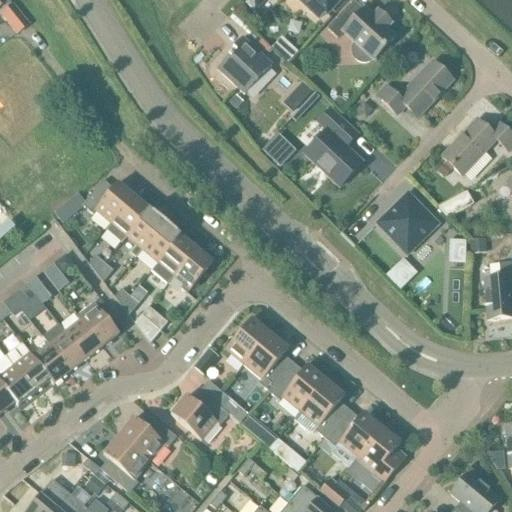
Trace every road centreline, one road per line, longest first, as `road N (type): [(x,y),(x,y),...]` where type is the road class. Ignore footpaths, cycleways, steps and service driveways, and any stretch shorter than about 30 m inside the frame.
road 1 (residential): [(466,367),(422,356),(396,336),(168,121),(88,0)]
road 2 (residential): [(0,478),(106,389),(161,376),(254,278)]
road 3 (unclassified): [(254,278),(436,438)]
road 4 (unclassified): [(123,159),(245,253),(254,278)]
road 5 (residential): [(494,73),(375,200)]
